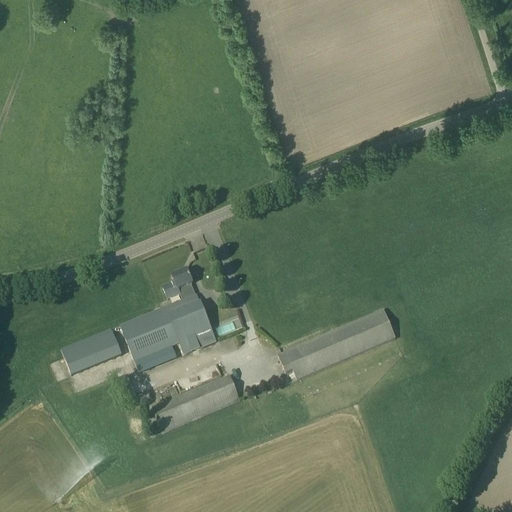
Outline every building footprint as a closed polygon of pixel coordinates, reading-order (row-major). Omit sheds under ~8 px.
[(182,302),(119,327),(130,353),(134,363),(178,345),(183,357),(215,342),(200,304),(199,304),(195,297),(190,286),(192,285),(186,271),(170,278),(173,284),(162,288),(167,301),(179,295),(182,302)] [(296,382),(338,364),(395,340),(383,312),(277,357),(285,376),(293,373),(296,382)] [(110,331),(61,352),(63,357),(71,377),(106,363),(121,357),(110,331)] [(114,381),(124,403),(134,398),(124,376),(114,381)] [(162,435),(239,402),(229,378),(152,410),(162,435)]
